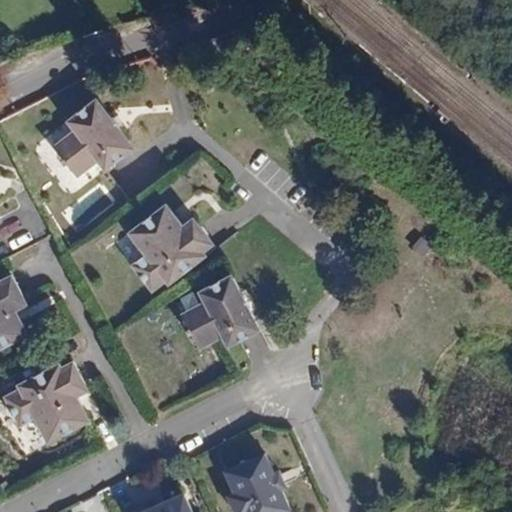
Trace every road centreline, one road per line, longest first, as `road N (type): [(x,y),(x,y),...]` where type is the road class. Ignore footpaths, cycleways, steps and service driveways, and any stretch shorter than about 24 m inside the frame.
road 1 (residential): [(295,369),(348,272),(187,125),(160,37)]
road 2 (residential): [(44,258),(150,447)]
road 3 (residential): [(0,99),(101,52),(160,37)]
road 4 (residential): [(150,447),(295,369)]
road 5 (residential): [(356,511),(295,369)]
road 6 (residential): [(16,511),(150,447)]
